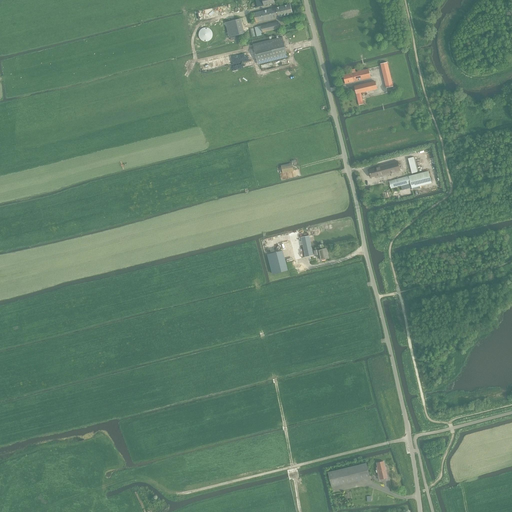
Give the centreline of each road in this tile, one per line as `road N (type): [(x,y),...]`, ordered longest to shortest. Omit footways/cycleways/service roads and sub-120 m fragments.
road 1 (unknown): [(427,489),(441,477),(453,434),(425,413),(390,249),(451,190),(404,0)]
road 2 (unclassified): [(356,205),(412,451)]
road 3 (unclassified): [(356,205),(306,0)]
